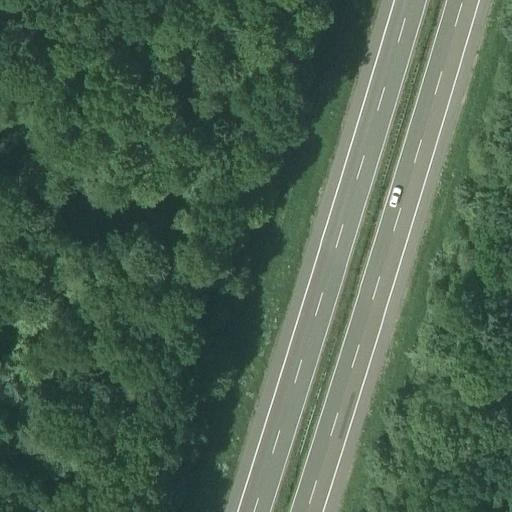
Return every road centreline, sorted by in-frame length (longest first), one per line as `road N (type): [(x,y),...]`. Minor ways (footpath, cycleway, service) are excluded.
road 1 (motorway): [(410,0),(254,511)]
road 2 (motorway): [(320,511),(475,0)]
